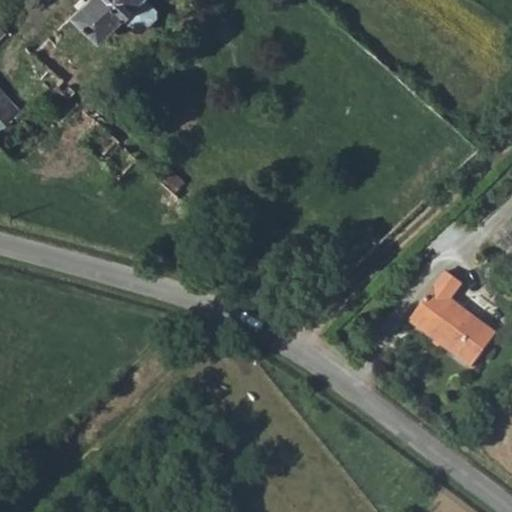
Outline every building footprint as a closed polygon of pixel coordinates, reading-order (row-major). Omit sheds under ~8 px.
[(88,0),(72,17),(99,43),(123,19),(134,31),(141,31),(153,20),(155,11),(143,0),(88,0)] [(0,129),(22,111),(0,87),(0,129)] [(118,178),(138,157),(95,119),(76,140),(118,178)] [(216,276),(239,251),(212,226),(189,253),(216,276)] [(465,373),(492,341),(448,303),(460,289),(445,275),(406,322),(465,373)]
